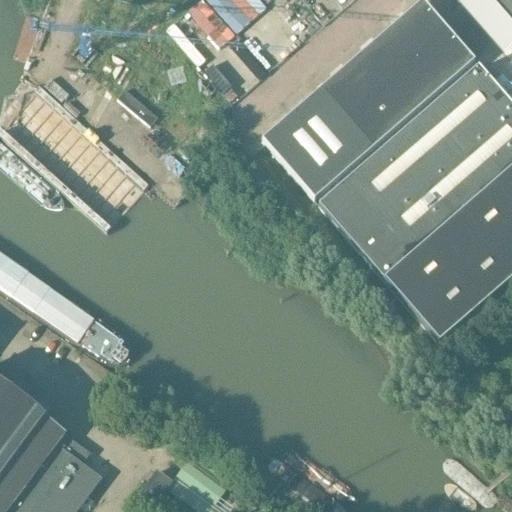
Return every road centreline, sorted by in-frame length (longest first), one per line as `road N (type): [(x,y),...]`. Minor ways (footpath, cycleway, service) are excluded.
road 1 (residential): [(106,511),(133,459),(0,322)]
road 2 (unclassified): [(246,119),(380,0)]
